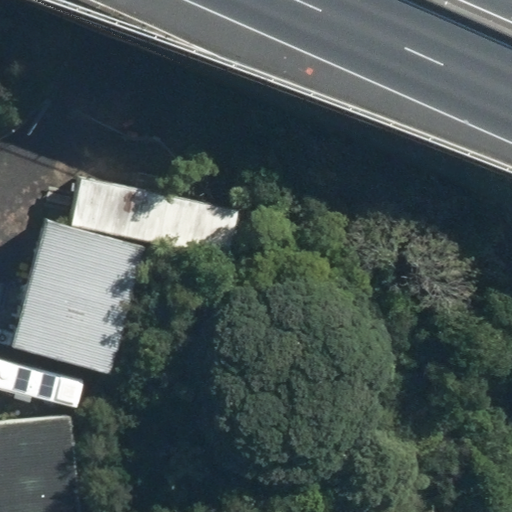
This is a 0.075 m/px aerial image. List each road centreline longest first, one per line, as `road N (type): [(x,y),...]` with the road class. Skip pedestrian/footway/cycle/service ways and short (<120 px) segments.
road 1 (primary): [(511,93),(298,0)]
road 2 (track): [(177,0),(119,163)]
